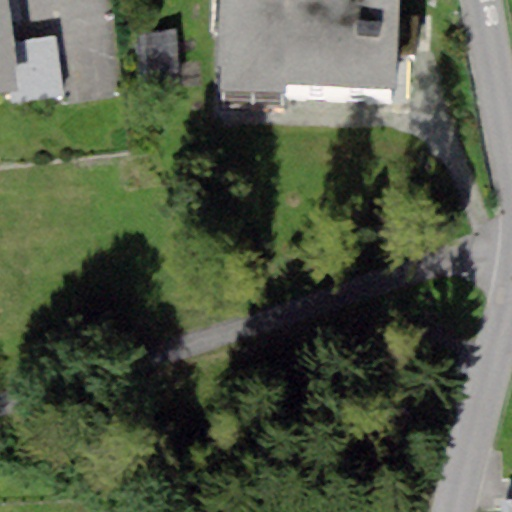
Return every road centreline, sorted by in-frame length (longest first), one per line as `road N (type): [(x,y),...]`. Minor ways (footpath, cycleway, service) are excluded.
road 1 (residential): [(0,412),(511,247)]
road 2 (residential): [(456,511),(511,298)]
road 3 (residential): [(479,0),(511,197)]
